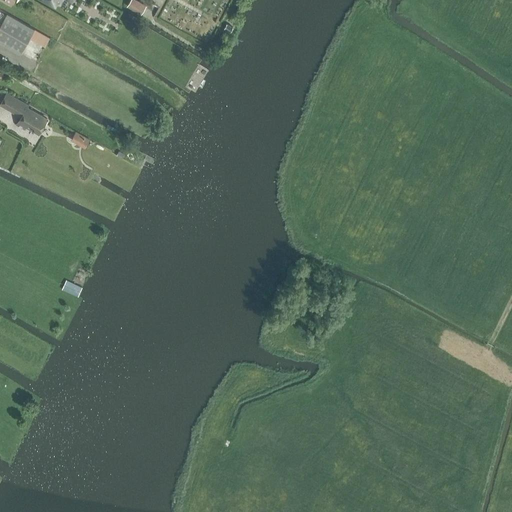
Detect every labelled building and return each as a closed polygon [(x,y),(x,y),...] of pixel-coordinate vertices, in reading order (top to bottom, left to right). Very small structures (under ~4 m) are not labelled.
[(136,0),(129,0),(126,6),(140,14),(145,5),(136,0)] [(0,41),(20,53),(34,29),(7,13),(0,25),(0,41)] [(231,32),(233,27),(227,23),(224,28),(231,32)] [(46,45),(51,36),(35,28),(31,38),(46,45)] [(39,133),(47,118),(30,108),(27,107),(28,104),(7,92),(0,103),(0,104),(21,116),(16,124),(24,129),(26,124),(32,127),(31,129),(39,133)] [(70,139),(80,145),(85,137),(75,131),(70,139)] [(80,145),(84,147),(89,139),(85,137),(80,145)] [(82,287),(66,280),(62,288),(78,296),(82,287)]
